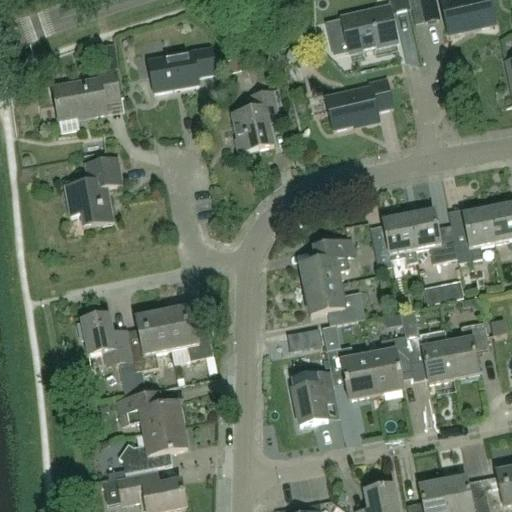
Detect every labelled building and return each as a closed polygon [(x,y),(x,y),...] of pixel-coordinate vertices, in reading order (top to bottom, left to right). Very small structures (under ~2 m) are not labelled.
[(407,0),(390,0),(395,17),(410,14),(407,0)] [(418,0),(425,26),(425,27),(440,23),(435,0),(418,0)] [(444,0),(440,1),(449,40),(496,29),(489,0),(444,0)] [(343,29),(349,54),(350,59),(397,48),(389,13),(342,24),(343,29)] [(150,66),(156,98),(199,90),(198,82),(217,79),(212,53),(192,56),(192,58),(150,66)] [(248,59),(228,63),(231,77),(250,73),(248,59)] [(60,125),(77,122),(89,120),(89,122),(107,119),(105,106),(121,103),(115,74),(98,77),(99,84),(54,92),(60,125)] [(326,102),(333,135),(362,128),(363,130),(380,126),(377,116),(393,113),(386,83),(369,87),(370,92),(326,102)] [(252,115),(233,119),(242,158),(272,151),(267,127),(280,124),(273,96),(249,101),(252,115)] [(79,133),(77,122),(60,125),(59,125),(61,136),(79,133)] [(89,185),(65,190),(71,221),(81,219),(84,232),(115,227),(108,192),(124,189),(119,161),(85,167),(89,185)] [(511,209),(489,214),(496,249),(511,246),(511,252),(511,209)] [(481,252),(496,249),(489,214),(464,218),(467,237),(454,239),(453,240),(457,263),(458,263),(459,268),(483,263),(481,252)] [(409,220),(416,256),(431,253),(434,268),(457,263),(453,240),(454,239),(452,231),(438,233),(435,215),(409,220)] [(418,267),(416,256),(409,220),(384,224),(385,231),(371,234),(379,274),(393,272),(391,264),(406,262),(407,269),(418,267)] [(301,269),(306,295),(341,288),(339,274),(348,272),(346,262),(353,260),(351,246),(316,253),(318,266),(301,269)] [(461,285),(438,289),(441,306),(464,301),(461,285)] [(366,324),(363,310),(361,297),(344,300),(341,288),(306,295),(311,320),(335,315),(338,329),(366,324)] [(191,311),(164,317),(172,355),(187,351),(190,365),(213,360),(208,334),(197,337),(191,311)] [(133,365),(135,377),(159,372),(156,358),(172,355),(164,317),(137,322),(142,348),(130,350),(133,365)] [(105,357),(108,371),(133,365),(130,350),(127,337),(114,339),(109,320),(82,325),(83,328),(78,329),(81,345),(86,344),(89,361),(105,357)] [(504,324),(490,327),(493,341),(507,338),(504,324)] [(448,348),(455,384),(480,379),(476,357),(490,354),(484,328),(461,332),(464,345),(448,348)] [(319,334),(303,337),(306,353),(322,349),(319,334)] [(406,343),(410,367),(411,367),(411,369),(425,366),(429,390),(455,384),(448,348),(445,336),(406,343)] [(369,362),(376,400),(404,394),(399,369),(410,367),(406,343),(405,341),(382,345),(384,358),(369,362)] [(326,356),(330,376),(332,382),(344,380),(349,406),(376,400),(369,362),(355,364),(352,351),(326,356)] [(332,382),(330,376),(310,381),(312,391),(294,394),(301,430),(329,425),(326,410),(337,408),(332,382)] [(142,426),(145,438),(183,431),(178,406),(162,410),(160,397),(118,406),(123,430),(142,426)] [(188,454),(183,431),(145,438),(147,450),(135,452),(129,448),(120,462),(124,465),(126,478),(166,470),(163,459),(188,454)] [(474,481),(494,480),(492,451),(472,452),(474,481)] [(487,502),(488,511),(511,511),(511,510),(511,473),(495,476),(500,500),(487,502)] [(118,484),(123,510),(146,505),(147,511),(186,511),(182,485),(156,490),(153,478),(159,477),(159,476),(118,484)] [(488,511),(487,502),(471,505),(466,481),(443,486),(447,511),(488,511)] [(447,511),(443,486),(419,491),(423,511),(447,511)] [(399,511),(395,488),(365,494),(368,511),(399,511)]
